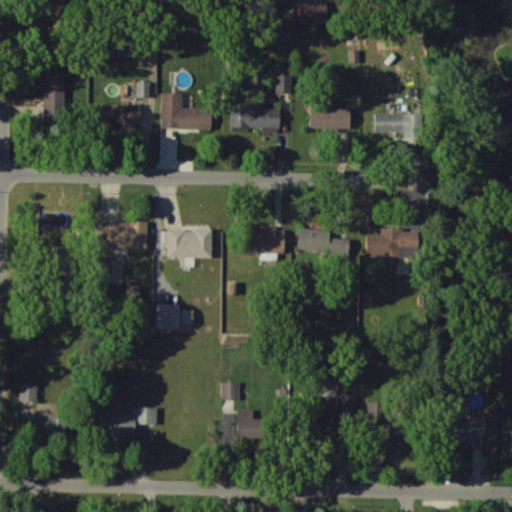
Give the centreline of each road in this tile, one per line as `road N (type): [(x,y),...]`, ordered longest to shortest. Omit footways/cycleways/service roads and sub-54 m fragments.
road 1 (residential): [(0,482),(511,492)]
road 2 (residential): [(4,0),(7,483)]
road 3 (residential): [(0,175),(429,182)]
